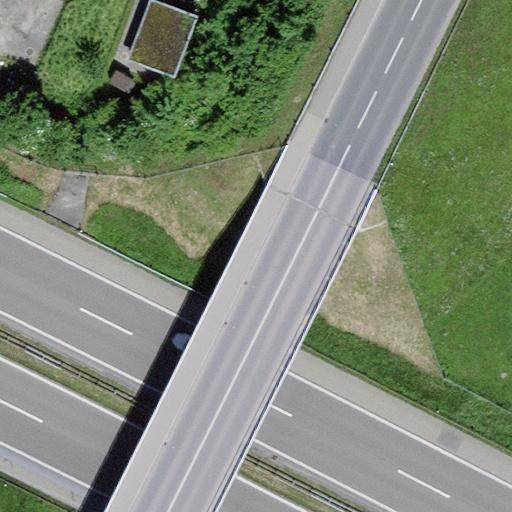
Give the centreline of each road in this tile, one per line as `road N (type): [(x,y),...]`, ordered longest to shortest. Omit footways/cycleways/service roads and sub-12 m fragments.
road 1 (secondary): [(421,0),(168,511)]
road 2 (motorway): [(479,511),(0,267)]
road 3 (motorway): [(0,402),(216,511)]
